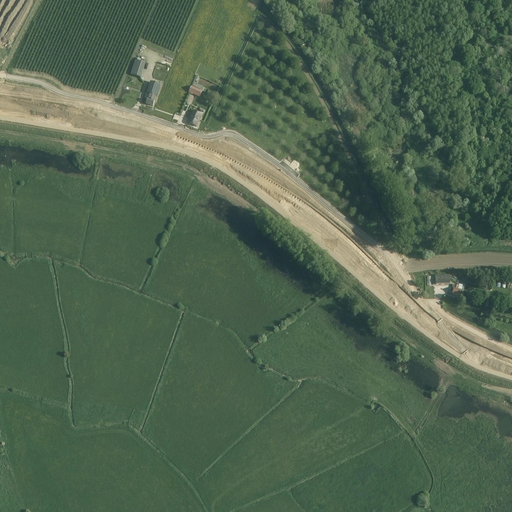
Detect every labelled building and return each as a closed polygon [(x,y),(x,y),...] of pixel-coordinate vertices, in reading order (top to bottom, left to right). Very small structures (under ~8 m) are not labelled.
[(140,78),(145,64),(135,61),(131,75),(140,78)] [(150,82),(146,94),(150,95),(149,100),(147,99),(146,104),(153,107),(156,97),(157,97),(160,86),(150,82)] [(202,91),(191,87),(189,93),(193,95),(195,93),(200,95),(202,91)] [(192,113),(190,118),(191,118),(188,123),(196,127),(198,122),(199,122),(202,114),(195,111),(194,113),(192,113)] [(435,286),(448,285),(450,285),(449,276),(435,276),(435,286)] [(460,297),(461,290),(458,290),(458,286),(453,285),(452,289),(453,289),(452,295),(460,297)]
